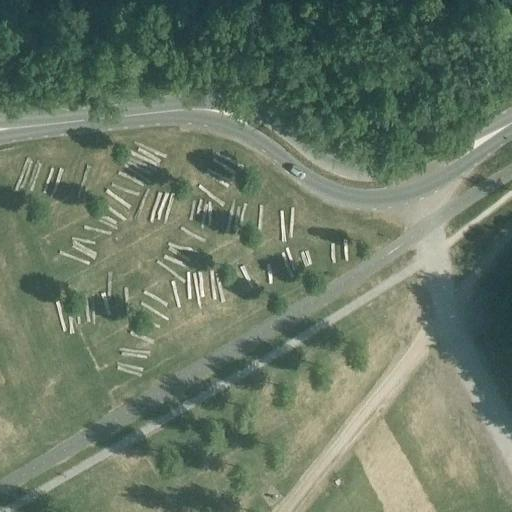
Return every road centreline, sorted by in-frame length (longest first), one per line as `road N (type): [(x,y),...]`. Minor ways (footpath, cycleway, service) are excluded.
road 1 (tertiary): [(0,132),(208,113),(259,130),(329,180),(379,188),(412,181),(511,125)]
road 2 (unknown): [(511,230),(387,400),(292,511)]
